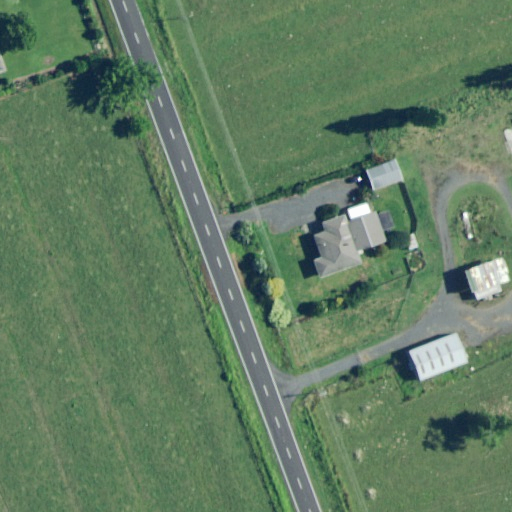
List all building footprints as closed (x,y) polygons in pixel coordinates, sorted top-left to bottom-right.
[(511,115),(498,121),(511,157),(511,156),(511,115)] [(405,144),(394,148),(399,161),(409,157),(405,144)] [(399,179),(392,160),(363,171),(371,191),(399,179)] [(354,251),(343,223),(340,215),(319,222),(322,231),(310,235),(318,257),(310,260),(317,278),(358,264),(354,251)] [(411,230),(400,233),(405,250),(416,247),(411,230)] [(473,299),(490,294),(493,305),(505,301),(499,283),(503,281),(496,258),(464,268),(473,299)] [(462,362),(451,333),(404,351),(415,380),(462,362)]
